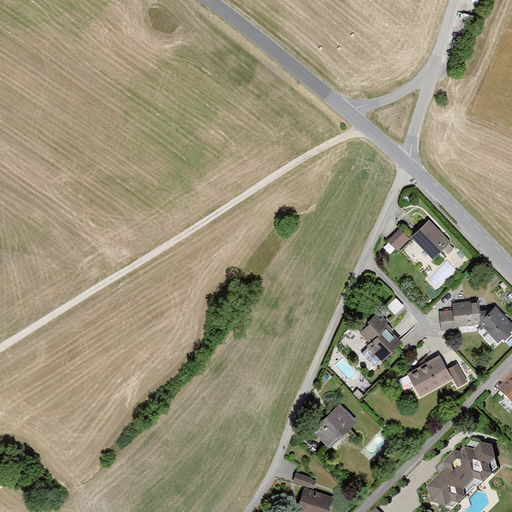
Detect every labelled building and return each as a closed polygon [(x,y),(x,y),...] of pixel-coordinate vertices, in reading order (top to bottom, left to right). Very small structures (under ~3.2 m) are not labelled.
[(453,248),(427,221),(409,237),(429,258),(437,250),(444,257),(453,248)] [(406,241),(396,231),(384,242),(394,252),(406,241)] [(394,299),(386,307),(393,315),(402,307),(394,299)] [(477,303),(451,303),(451,316),(441,316),(441,330),(454,330),(453,327),(478,326),(478,318),(477,303)] [(511,324),(492,304),(478,318),(478,326),(490,339),(494,335),(501,341),(511,330),(511,324)] [(400,342),(372,315),(359,329),(371,340),(363,348),(376,360),(380,363),(400,342)] [(376,360),(363,348),(358,354),(370,366),(376,360)] [(438,356),(405,371),(416,396),(450,380),(445,370),(438,356)] [(455,364),(445,370),(450,380),(455,388),(466,383),(455,364)] [(511,372),(495,389),(511,405),(511,372)] [(359,421),(341,401),(309,429),(327,449),(359,421)] [(462,453),(453,452),(442,462),(441,474),(425,489),(431,504),(451,510),(499,468),(492,449),(475,441),(462,453)] [(315,487),(318,477),(297,471),(295,481),(315,487)] [(327,511),(333,496),(302,485),(292,511),(294,511),(327,511)]
